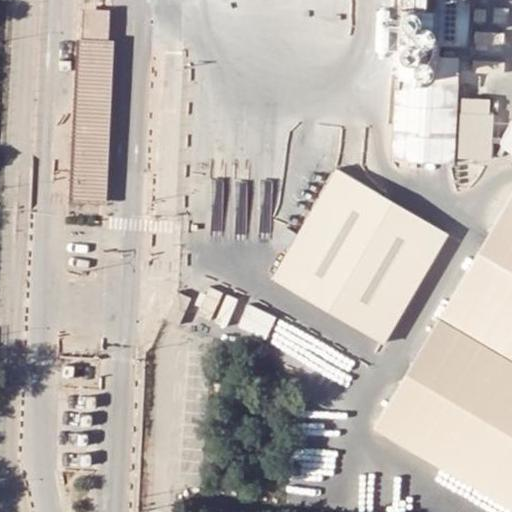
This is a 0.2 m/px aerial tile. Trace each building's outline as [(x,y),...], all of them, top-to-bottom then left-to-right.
[(107,18),(81,16),(72,199),(98,201),(107,18)] [(456,162),(459,79),(395,77),(393,160),(456,162)] [(468,97),(467,155),(497,156),(498,97),(468,97)] [(511,125),(503,141),(511,146),(511,125)] [(449,230),(335,166),(271,276),(382,345),(449,230)] [(511,191),(373,426),(511,508),(511,191)]
